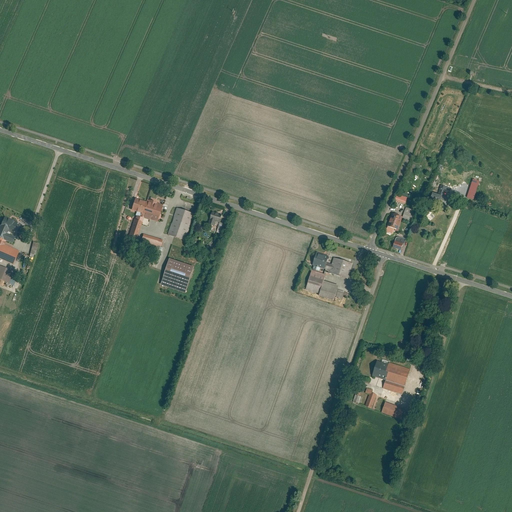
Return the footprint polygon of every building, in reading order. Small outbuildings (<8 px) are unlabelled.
[(501,189),(473,179),(467,197),(473,199),(477,186),(499,194),(501,189)] [(452,187),(442,184),(440,191),(450,194),(452,187)] [(452,199),(433,193),(429,206),(448,212),(452,199)] [(408,198),(399,194),(396,201),(406,204),(408,198)] [(149,203),(136,199),(132,210),(142,214),(141,216),(158,222),(164,205),(150,200),(149,203)] [(418,219),(420,212),(407,207),(404,217),(403,219),(411,221),(413,217),(418,219)] [(195,214),(178,209),(169,235),(186,240),(195,214)] [(223,216),(213,212),(211,219),(217,221),(221,222),(223,216)] [(404,217),(393,213),(388,227),(399,230),(403,219),(404,217)] [(137,216),(130,236),(138,239),(144,218),(137,216)] [(14,244),(17,238),(7,234),(8,232),(13,234),(18,223),(6,217),(0,230),(0,238),(2,239),(7,241),(14,244)] [(164,241),(146,235),(143,242),(161,249),(164,241)] [(397,238),(395,241),(393,248),(401,251),(405,239),(400,237),(397,238)] [(2,239),(0,242),(0,258),(15,265),(21,251),(5,245),(7,241),(2,239)] [(330,257),(317,253),(314,265),(316,266),(322,267),(326,269),(328,263),(330,257)] [(355,264),(335,258),(333,265),(332,270),(331,274),(350,280),(355,264)] [(196,268),(171,259),(163,285),(187,293),(196,268)] [(15,272),(0,265),(0,279),(10,284),(15,272)] [(306,291),(320,295),(324,282),(326,274),(320,273),(314,271),(312,270),(306,291)] [(338,290),(340,286),(324,282),(320,295),(336,299),(336,297),(338,290)] [(344,296),(346,292),(338,290),(336,297),(344,299),(344,296)] [(373,376),(385,380),(390,366),(378,362),(373,376)] [(411,370),(390,363),(390,366),(385,380),(387,380),(406,386),(411,370)] [(406,386),(387,380),(385,389),(403,394),(406,386)] [(372,395),(371,394),(366,406),(375,409),(379,397),(372,395)] [(362,397),(356,395),(354,402),(360,404),(362,397)] [(405,409),(387,403),(383,413),(401,420),(405,409)]
